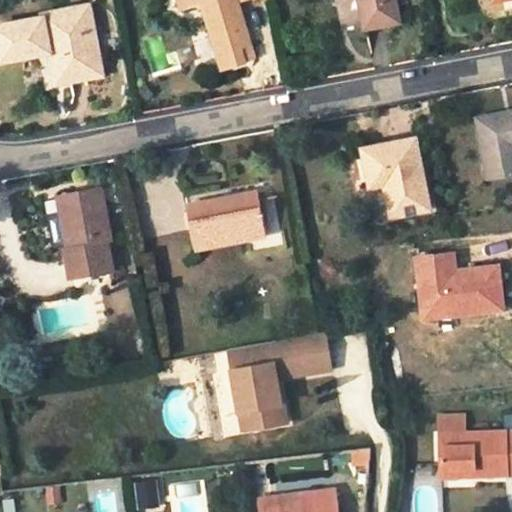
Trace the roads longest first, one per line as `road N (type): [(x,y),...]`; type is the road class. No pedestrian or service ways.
road 1 (residential): [(0,154),(511,65)]
road 2 (unknown): [(379,511),(386,457),(358,361)]
